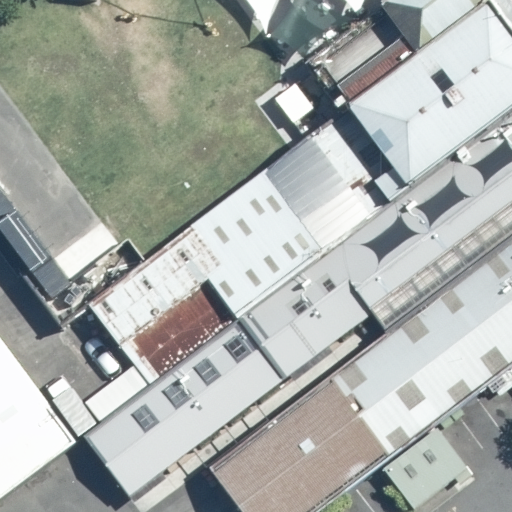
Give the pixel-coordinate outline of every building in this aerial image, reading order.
[(379,168),(511,68),(460,0),(459,0),(327,99),(379,168)] [(128,372),(63,421),(121,498),(173,458),(511,204),(511,84),(373,189),(128,372)] [(67,292),(128,372),(373,189),(312,108),(67,292)] [(511,322),(511,204),(173,458),(213,511),(259,511),(472,352),(511,322)] [(511,322),(472,352),(511,404),(511,322)] [(0,458),(45,424),(0,364),(0,458)]
